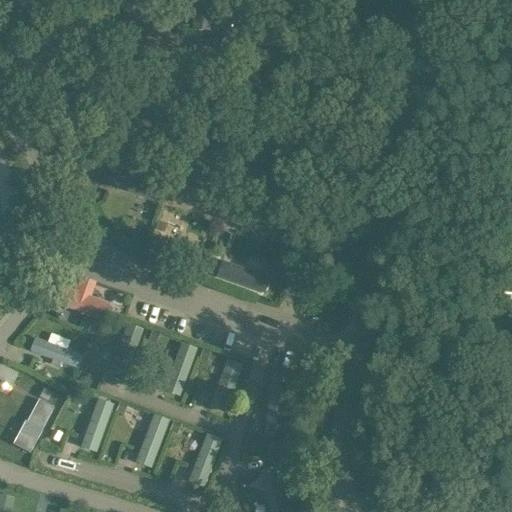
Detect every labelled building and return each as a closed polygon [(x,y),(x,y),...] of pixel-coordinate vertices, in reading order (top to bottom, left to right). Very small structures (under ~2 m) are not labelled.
[(0,0),(0,9),(38,0),(0,0)] [(137,22),(139,22),(139,0),(122,0),(123,21),(125,21),(128,23),(131,23),(134,23),(137,22)] [(206,29),(208,29),(209,0),(193,0),(192,28),(194,29),(197,30),(200,31),(203,30),(206,29)] [(229,34),(230,23),(221,22),(220,33),(229,34)] [(250,42),(249,45),(297,48),(299,32),(251,28),(251,31),(249,33),(248,36),(248,40),(250,42)] [(113,75),(113,78),(161,80),(162,64),(114,61),(114,64),(113,66),(112,69),(112,73),(113,75)] [(204,112),(206,112),(209,64),(193,63),(190,111),(192,111),(195,113),(198,114),(202,113),(204,112)] [(249,91),(246,90),(242,138),(258,140),(263,92),(260,92),(258,90),(255,89),(251,89),(249,91)] [(108,129),(108,132),(155,140),(158,123),(111,115),(110,118),(108,120),(107,123),(107,127),(108,129)] [(46,119),(43,128),(51,131),(54,122),(46,119)] [(202,189),(204,190),(217,144),(201,139),(188,185),(190,186),(192,188),(195,189),(199,190),(202,189)] [(278,169),(281,171),(284,171),(286,164),(280,162),(278,169)] [(107,184),(107,186),(152,201),(157,186),(112,171),(111,173),(109,175),(107,178),(107,181),(107,184)] [(271,223),(273,224),(289,178),(273,173),(257,218),(260,219),(261,221),(264,223),(268,223),(271,223)] [(293,220),(307,225),(315,228),(320,213),(298,206),(293,220)] [(157,221),(154,229),(164,232),(166,225),(157,221)] [(138,249),(142,239),(133,236),(130,246),(138,249)] [(149,251),(149,254),(194,270),(199,254),(154,238),(153,240),(151,242),(150,245),(149,249),(149,251)] [(265,281),(266,278),(221,262),(216,278),(261,294),(262,291),(264,290),(265,287),(266,283),(265,281)] [(214,267),(207,264),(204,272),(211,274),(214,267)] [(101,321),(107,305),(89,299),(89,298),(88,299),(87,296),(79,293),(76,294),(76,293),(75,294),(62,289),(56,305),(96,319),(101,321)] [(57,320),(65,322),(68,314),(60,311),(57,320)] [(85,325),(82,331),(91,335),(94,328),(85,325)] [(123,375),(125,376),(142,331),(127,325),(110,370),(112,371),(114,373),(117,375),(121,375),(123,375)] [(148,340),(156,343),(159,335),(159,334),(151,331),(148,340)] [(50,364),(58,367),(59,363),(78,370),(82,357),(66,350),(47,343),(35,339),(35,340),(33,341),(30,349),(31,351),(30,352),(52,360),(50,364)] [(196,350),(181,344),(164,389),(166,390),(168,392),(171,394),(175,394),(177,394),(179,395),(196,350)] [(203,351),(200,358),(207,361),(210,353),(203,351)] [(242,366),(226,361),(210,406),(212,407),(214,409),(217,411),(220,411),(223,411),(225,411),(242,366)] [(90,376),(81,373),(79,381),(87,384),(90,376)] [(285,388),(269,386),(264,434),(266,434),(268,436),(272,437),(275,436),(278,435),(280,436),(285,388)] [(44,389),(39,398),(48,403),(53,394),(44,389)] [(30,451),(41,431),(53,408),(38,400),(26,423),(25,426),(26,426),(17,444),(30,451)] [(97,402),(80,447),(95,453),(112,408),(110,407),(108,405),(105,403),(101,402),(99,403),(97,402)] [(116,411),(123,414),(126,406),(127,406),(119,403),(116,411)] [(135,463),(150,468),(167,424),(165,423),(164,421),(161,419),(157,418),(154,419),(152,418),(135,463)] [(169,430),(177,433),(180,425),(172,422),(169,430)] [(53,430),(49,439),(57,443),(61,434),(53,430)] [(203,488),(220,443),(218,442),(217,440),(213,438),(210,438),(207,438),(205,437),(188,482),(203,488)] [(286,511),(277,468),(261,472),(269,511),(286,511)]
